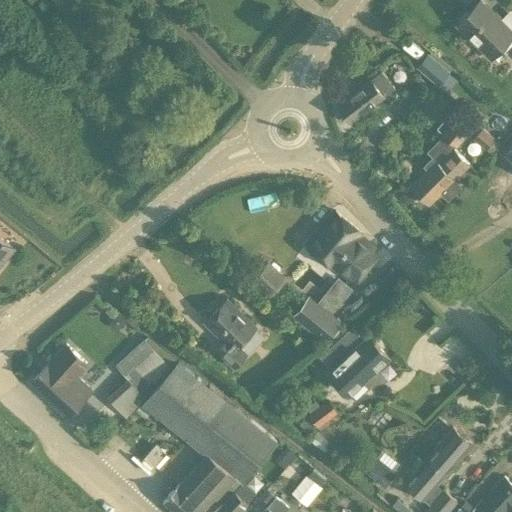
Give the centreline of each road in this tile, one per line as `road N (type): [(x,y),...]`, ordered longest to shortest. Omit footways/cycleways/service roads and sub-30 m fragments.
road 1 (tertiary): [(0,336),(225,158),(258,148)]
road 2 (residential): [(511,361),(367,212),(319,149)]
road 3 (unclassified): [(141,511),(0,383)]
road 4 (track): [(127,237),(0,106)]
road 5 (unknown): [(254,121),(134,0)]
